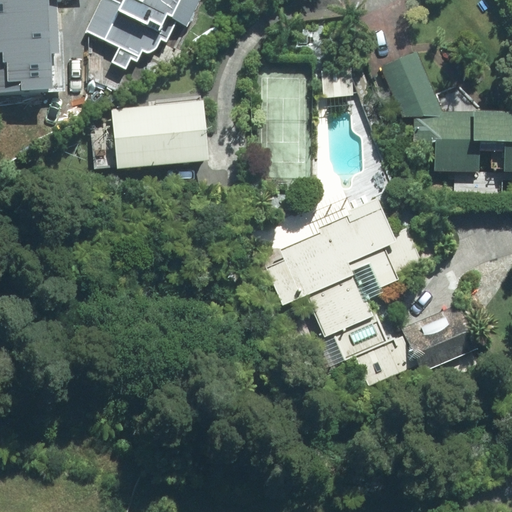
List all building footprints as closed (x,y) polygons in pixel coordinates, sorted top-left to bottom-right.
[(0,0),(0,92),(55,91),(51,0),(0,0)] [(120,0),(119,2),(114,0),(101,0),(85,34),(117,49),(110,62),(130,72),(148,36),(163,43),(173,24),(188,31),(203,0),(120,0)] [(415,54),(378,69),(399,120),(412,121),(412,143),(434,143),(434,174),(472,174),(472,147),(500,147),(500,173),(511,173),(511,114),(440,113),(436,105),(415,54)] [(346,72),(320,72),(321,100),(347,99),(346,72)] [(200,103),(107,110),(112,172),(205,164),(200,103)] [(280,261),(262,269),(280,309),(304,298),(320,337),(333,331),(345,358),(353,355),(367,387),(413,368),(416,374),(470,351),(451,308),(400,329),(403,335),(379,345),(358,297),(395,282),(389,269),(414,258),(402,232),(389,238),(373,201),(347,213),(349,219),(276,251),(280,261)]
